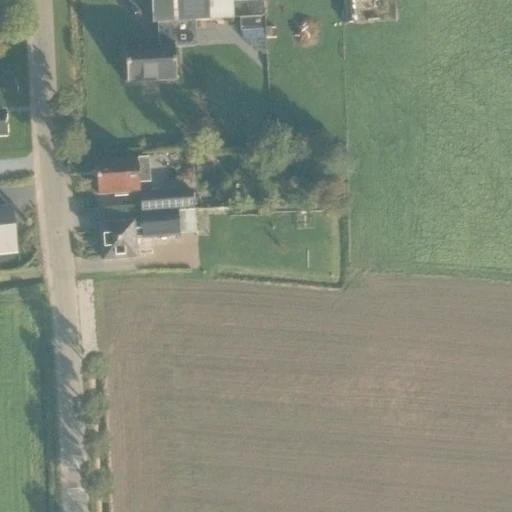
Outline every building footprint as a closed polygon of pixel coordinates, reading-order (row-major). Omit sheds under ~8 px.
[(151,0),(153,24),(159,23),(160,48),(125,50),(127,83),(177,80),(175,47),(172,47),(171,23),(234,18),(233,0),(151,0)] [(355,23),(353,0),(343,0),(345,23),(355,23)] [(240,18),(241,32),(265,30),(264,16),(240,18)] [(0,137),(8,137),(6,113),(0,113),(0,137)] [(212,172),(212,155),(196,155),(197,172),(212,172)] [(140,183),(150,182),(148,160),(117,163),(117,165),(96,167),(98,195),(114,194),(115,197),(128,196),(128,193),(140,192),(140,183)] [(179,210),(193,209),(192,190),(139,194),(141,213),(179,211),(179,210)] [(0,254),(16,252),(11,209),(0,209),(0,254)] [(181,236),(179,211),(141,213),(141,224),(134,225),(134,223),(101,226),(104,261),(137,258),(135,238),(143,237),(143,239),(181,236)]
